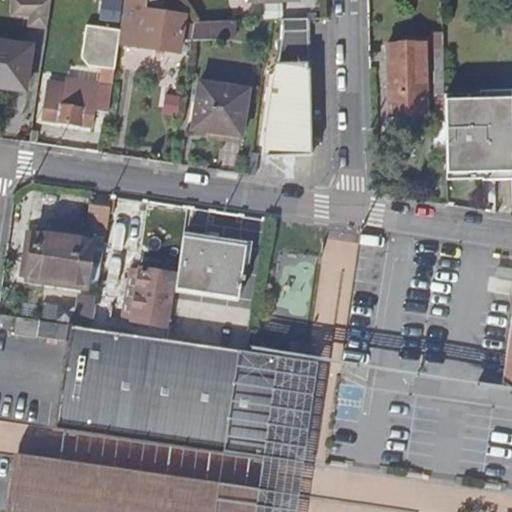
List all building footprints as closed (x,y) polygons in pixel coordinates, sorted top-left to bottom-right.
[(19,0),(20,4),(40,7),(39,16),(38,25),(54,26),(57,0),(19,0)] [(154,0),(134,0),(128,41),(187,49),(191,28),(182,26),(184,13),(153,7),(154,0)] [(20,4),(20,14),(39,16),(40,7),(20,4)] [(198,14),(184,13),(182,26),(191,28),(195,28),(198,14)] [(203,19),(201,36),(234,35),(235,19),(203,19)] [(309,20),(283,20),(266,140),(267,159),(313,158),(309,20)] [(31,90),(39,48),(0,41),(0,79),(1,80),(1,86),(31,90)] [(425,47),(386,48),(388,118),(427,117),(425,47)] [(103,129),(106,107),(117,108),(123,73),(110,71),(108,86),(76,80),(75,85),(58,83),(51,121),(103,129)] [(250,136),(258,88),(208,80),(200,128),(250,136)] [(511,118),(510,92),(477,93),(477,95),(443,96),(445,181),(481,180),(481,182),(511,181),(511,118)] [(91,205),(90,221),(111,222),(111,205),(91,205)] [(94,285),(102,240),(39,230),(35,276),(94,285)] [(189,237),(182,293),(246,302),(249,284),(252,284),(254,277),(249,276),(254,248),(189,237)] [(175,323),(182,277),(137,272),(131,317),(175,323)] [(83,325),(99,328),(101,316),(104,298),(87,296),(83,325)] [(101,316),(99,328),(139,333),(141,323),(101,316)] [(36,339),(38,321),(16,318),(14,336),(36,339)] [(45,320),(43,336),(74,340),(76,324),(45,320)] [(139,333),(175,338),(177,327),(141,323),(139,333)] [(175,338),(139,333),(99,328),(83,325),(76,324),(74,340),(73,344),(61,431),(69,432),(269,461),(298,464),(303,433),(307,401),(313,358),(308,357),(247,349),(175,338)] [(511,324),(509,324),(499,385),(511,386),(511,324)] [(269,461),(69,432),(65,464),(265,492),(269,461)] [(265,492),(65,464),(16,457),(8,511),(265,511),(268,492),(265,492)]
